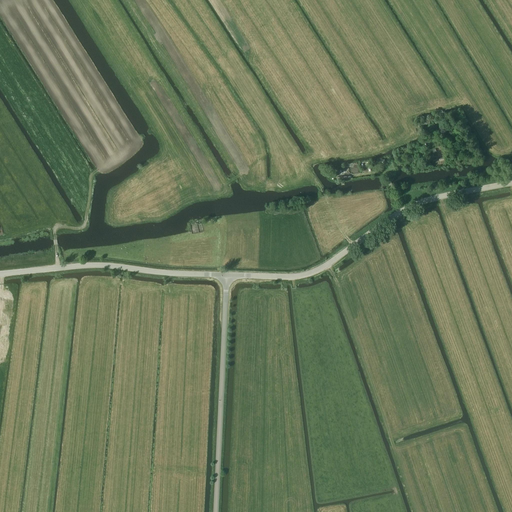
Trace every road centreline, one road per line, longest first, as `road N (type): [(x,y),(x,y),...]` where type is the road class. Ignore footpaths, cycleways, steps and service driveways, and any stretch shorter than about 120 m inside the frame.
road 1 (tertiary): [(225,274),(299,277),(409,207),(511,183)]
road 2 (track): [(415,511),(327,265)]
road 3 (tertiary): [(225,274),(215,511)]
road 4 (unclassified): [(0,273),(99,265),(225,274)]
road 5 (track): [(223,185),(280,143),(292,144),(353,245)]
road 6 (track): [(58,267),(56,227),(84,226),(91,175),(112,162)]
